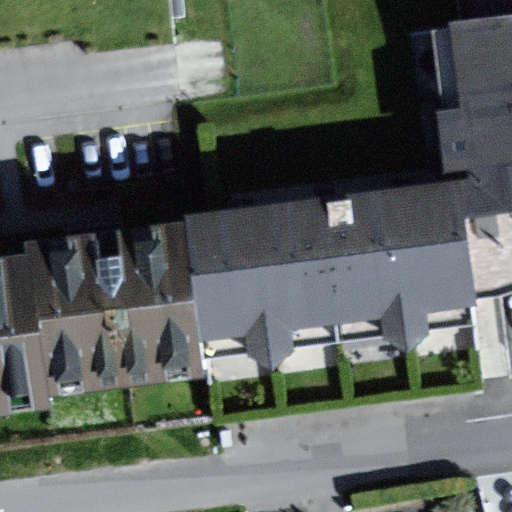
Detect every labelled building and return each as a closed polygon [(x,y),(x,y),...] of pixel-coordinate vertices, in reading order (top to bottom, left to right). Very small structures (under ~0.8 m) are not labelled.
[(476,179),(462,181),(466,216),(511,209),(511,16),(455,24),(466,110),(442,113),(449,168),(474,165),(476,179)] [(477,301),(466,216),(462,181),(393,190),(325,198),(256,207),(188,216),(189,224),(203,338),(250,332),(252,348),(289,344),(287,327),(386,314),(388,330),(423,326),(421,309),(477,302),(477,301)] [(511,209),(466,216),(477,301),(496,297),(511,291),(511,209)] [(206,364),(203,338),(189,224),(123,233),(127,259),(96,262),(93,237),(31,245),(32,256),(48,384),(206,364)] [(0,408),(50,402),(48,384),(32,256),(0,260),(0,408)]
